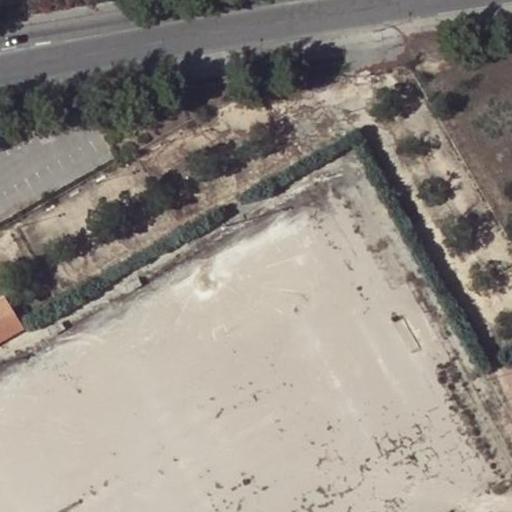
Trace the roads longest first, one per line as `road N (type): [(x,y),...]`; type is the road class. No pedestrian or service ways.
road 1 (secondary): [(0,68),(405,0)]
road 2 (secondary): [(257,0),(0,43)]
